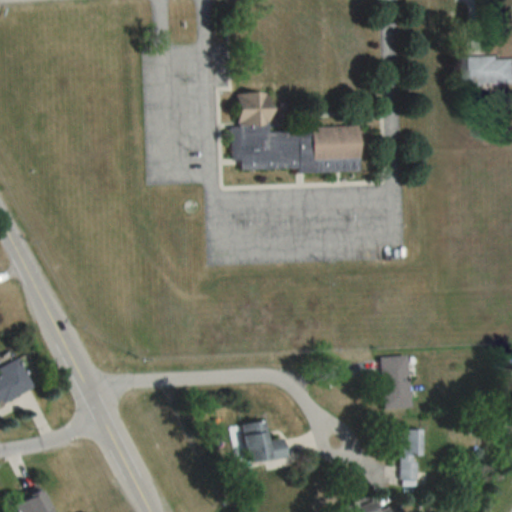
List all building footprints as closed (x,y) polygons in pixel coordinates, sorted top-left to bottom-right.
[(463,84),(511,83),(511,56),(463,57),(463,84)] [(220,91),(225,183),(361,181),(356,122),(266,128),(263,88),(220,91)] [(375,356),(376,408),(405,408),(403,355),(375,356)] [(0,363),(0,400),(29,387),(15,357),(0,363)] [(236,423),(241,463),(280,457),(278,438),(263,440),(260,420),(236,423)] [(417,455),(417,429),(395,429),(395,484),(412,484),(412,455),(417,455)] [(9,500),(13,511),(45,511),(38,491),(9,500)] [(371,511),(365,497),(337,508),(338,511),(371,511)]
